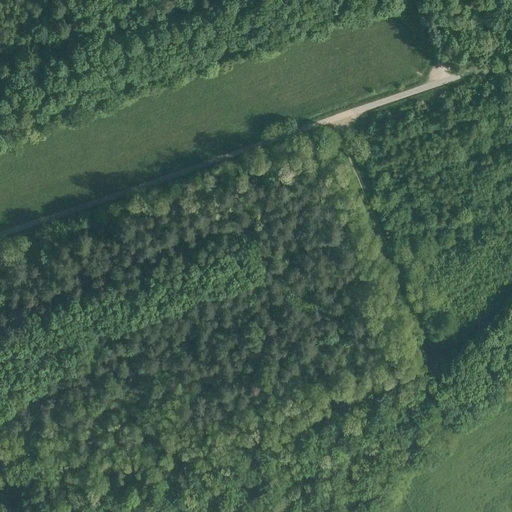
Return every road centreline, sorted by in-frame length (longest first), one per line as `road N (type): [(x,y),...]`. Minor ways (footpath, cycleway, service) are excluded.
road 1 (residential): [(0,233),(511,56)]
road 2 (track): [(347,114),(349,160),(432,349)]
